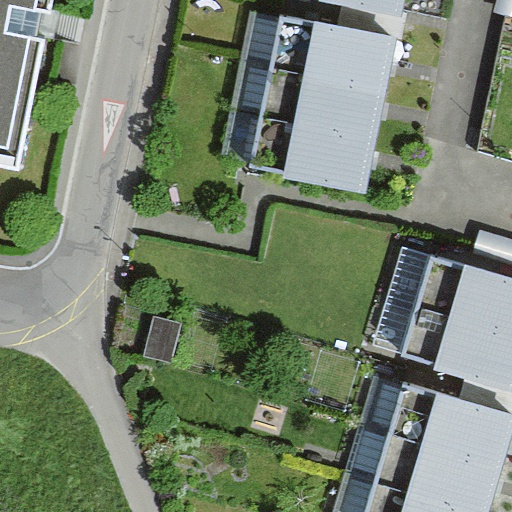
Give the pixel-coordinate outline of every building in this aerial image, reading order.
[(50,10),(52,0),(0,0),(0,162),(19,167),(45,37),(36,35),(42,9),(50,10)] [(349,0),(398,10),(400,0),(349,0)] [(280,13),(269,64),(383,87),(393,36),(280,13)] [(269,64),(259,113),(373,136),(383,87),(269,64)] [(362,187),(373,136),(259,113),(249,164),(362,187)] [(511,277),(431,254),(416,303),(511,331),(511,277)] [(511,381),(511,331),(416,303),(401,352),(511,385),(511,381)] [(511,416),(511,413),(403,381),(388,430),(498,463),(511,416)] [(498,463),(388,430),(374,478),(484,511),(498,463)] [(483,511),(484,511),(374,478),(363,511),(483,511)]
